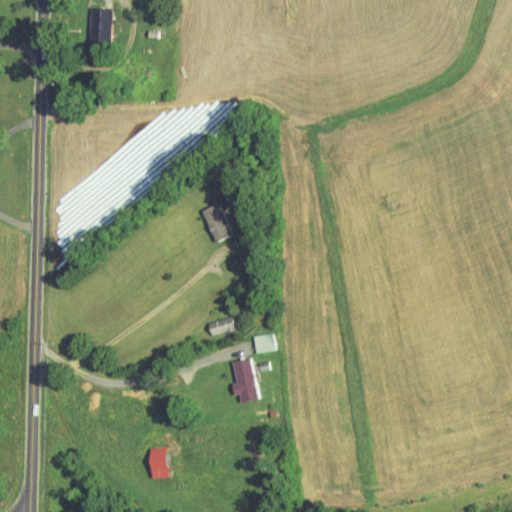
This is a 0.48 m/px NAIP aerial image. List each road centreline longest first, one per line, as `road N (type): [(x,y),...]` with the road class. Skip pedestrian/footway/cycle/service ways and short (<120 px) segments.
road 1 (secondary): [(44,0),(31,511)]
road 2 (residential): [(36,341),(85,374),(121,384),(256,344)]
